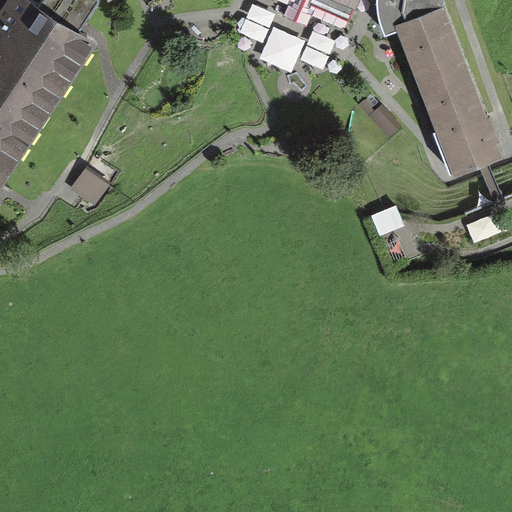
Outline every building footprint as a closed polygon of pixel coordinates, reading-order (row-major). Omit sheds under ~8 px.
[(0,179),(91,41),(75,30),(94,0),(44,0),(40,7),(28,0),(12,0),(0,19),(0,179)] [(315,0),(347,15),(354,0),(379,0),(380,9),(387,30),(401,24),(444,9),(443,0),(315,0)] [(444,9),(401,24),(454,167),(497,152),(444,9)] [(86,167),(71,189),(95,206),(111,184),(86,167)] [(380,232),(404,226),(399,208),(376,213),(380,232)]
